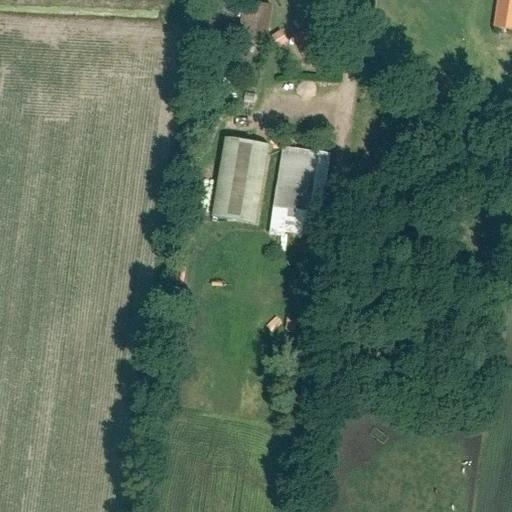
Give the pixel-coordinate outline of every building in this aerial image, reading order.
[(511,0),(497,0),(493,30),(511,32),(511,0)] [(273,8),(242,5),(236,54),(253,56),(255,46),(268,48),(273,8)] [(288,44),(280,33),(271,39),(279,50),(288,44)] [(269,149),(224,141),(211,221),(255,229),(269,149)] [(330,158),(282,151),(268,238),(284,241),(285,237),(317,242),(330,158)]
